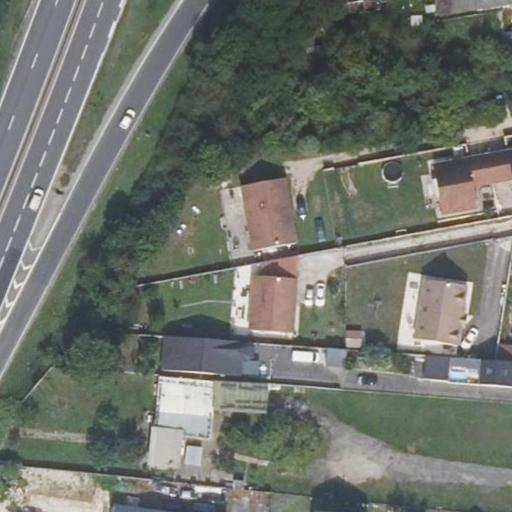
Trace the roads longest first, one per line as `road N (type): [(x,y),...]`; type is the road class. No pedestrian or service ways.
road 1 (trunk): [(0,354),(128,110),(197,0)]
road 2 (unknown): [(511,129),(216,182)]
road 3 (primary): [(0,254),(104,0)]
road 4 (primary): [(52,0),(0,141)]
